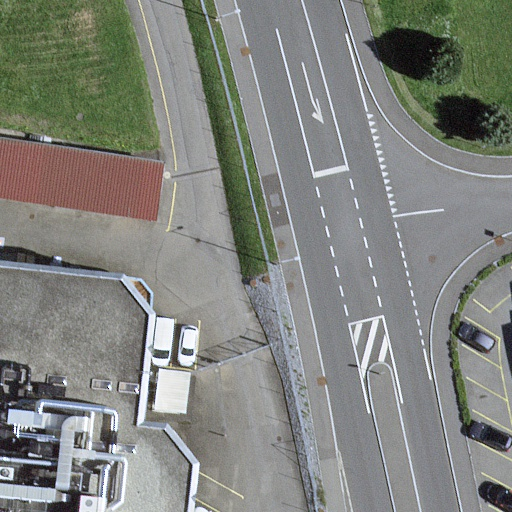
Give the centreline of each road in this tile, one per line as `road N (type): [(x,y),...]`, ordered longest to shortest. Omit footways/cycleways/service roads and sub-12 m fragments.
road 1 (primary): [(349,230),(406,511)]
road 2 (primary): [(288,0),(349,230)]
road 3 (residential): [(349,230),(395,217),(511,209)]
